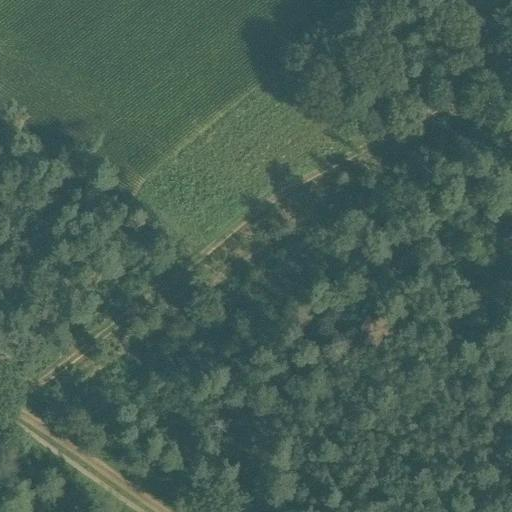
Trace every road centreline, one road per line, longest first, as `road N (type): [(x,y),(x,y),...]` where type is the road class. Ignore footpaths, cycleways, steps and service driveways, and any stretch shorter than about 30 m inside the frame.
road 1 (track): [(511,17),(3,404)]
road 2 (track): [(3,404),(159,511)]
road 3 (track): [(416,96),(511,184)]
